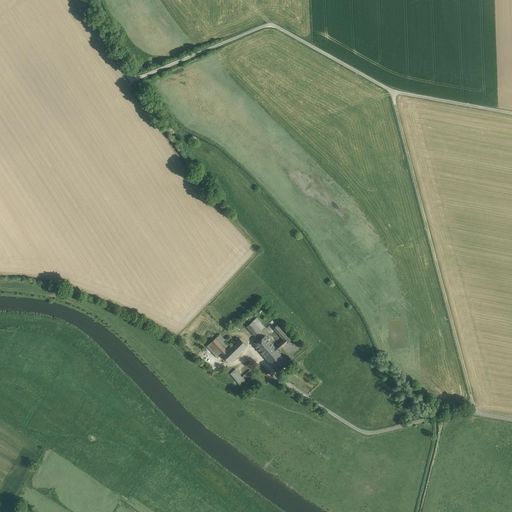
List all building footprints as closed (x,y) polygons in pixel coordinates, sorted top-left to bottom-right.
[(257,318),(246,327),(254,336),(265,327),(257,318)] [(283,339),(275,347),(278,351),(280,353),(282,351),(280,349),(291,340),(278,325),(274,328),(283,339)] [(231,346),(220,334),(208,345),(219,356),(222,354),(229,362),(247,346),(239,338),(231,346)] [(275,347),(265,336),(254,345),(268,360),(278,351),(275,347)] [(278,351),(268,360),(277,371),(288,362),(280,353),(278,351)] [(245,374),(242,377),(235,369),(231,373),(240,384),(248,377),(245,374)]
